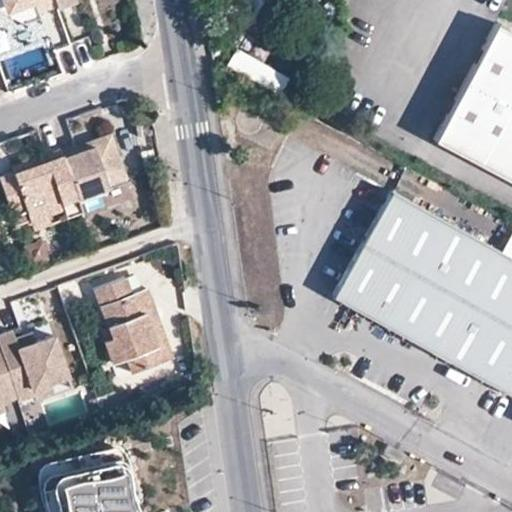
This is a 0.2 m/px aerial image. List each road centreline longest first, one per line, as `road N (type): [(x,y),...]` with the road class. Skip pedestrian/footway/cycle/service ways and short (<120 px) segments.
road 1 (secondary): [(250,511),(183,64)]
road 2 (residential): [(183,64),(0,122)]
